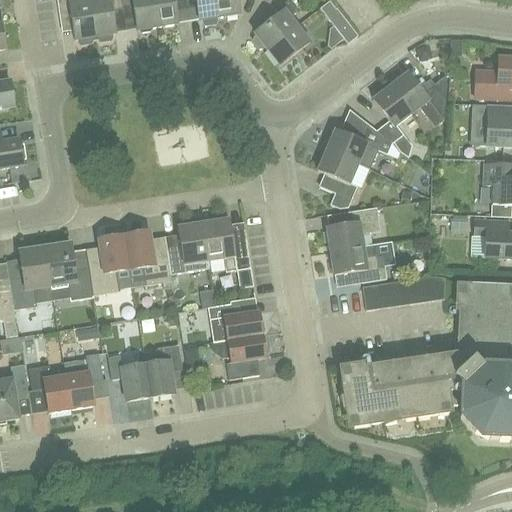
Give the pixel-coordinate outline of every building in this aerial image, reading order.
[(95,43),(89,3),(78,4),(77,0),(56,0),(59,17),(70,15),(74,43),(78,42),(78,45),(80,48),(91,46),(92,43),(95,43)] [(99,0),(100,1),(89,3),(95,43),(98,42),(100,45),(111,43),(112,40),(111,37),(115,36),(110,6),(121,4),(120,0),(99,0)] [(120,0),(121,4),(131,2),(136,33),(139,33),(142,35),(149,33),(151,31),(157,30),(151,0),(120,0)] [(172,0),(151,0),(157,30),(177,27),(172,0)] [(183,0),(184,1),(192,0),(194,0),(198,23),(202,23),(202,26),(205,28),(215,27),(216,24),(216,21),(219,20),(215,0),(183,0)] [(215,0),(219,20),(239,17),(236,0),(215,0)] [(296,29),(290,21),(297,16),(288,3),(278,11),(281,15),(254,36),(256,38),(254,40),(252,43),(258,50),(261,50),(263,48),(267,52),(296,29)] [(335,30),(345,23),(336,11),(335,12),(329,4),(320,11),(335,30)] [(345,23),(335,30),(347,46),(357,39),(345,23)] [(296,29),(267,52),(279,68),(309,45),(296,29)] [(511,102),(511,61),(498,61),(497,75),(475,74),(474,101),(511,102)] [(407,75),(389,89),(411,117),(419,111),(434,130),(444,122),(446,81),(444,79),(422,96),(407,75)] [(0,111),(14,109),(10,84),(0,85),(0,111)] [(388,124),(376,134),(392,146),(403,138),(396,128),(411,117),(389,89),(372,102),(388,124)] [(471,107),(471,120),(487,121),(487,108),(471,107)] [(511,120),(509,121),(510,109),(487,108),(486,149),(511,149),(511,120)] [(334,133),(325,153),(358,167),(362,157),(373,161),(376,153),(387,158),(392,146),(376,134),(366,126),(358,143),(334,133)] [(0,171),(23,168),(19,142),(3,145),(1,132),(0,132),(0,171)] [(340,183),(329,208),(339,212),(348,210),(357,189),(349,186),(358,167),(325,153),(317,173),(340,183)] [(511,168),(483,167),(482,189),(492,189),(491,208),(511,209),(511,208),(511,168)] [(491,208),(491,219),(511,220),(511,209),(491,208)] [(329,254),(363,249),(361,237),(380,235),(376,211),(350,215),(352,227),(326,231),(329,254)] [(225,275),(250,271),(246,243),(232,245),(229,222),(203,226),(208,263),(223,261),(225,275)] [(511,261),(511,236),(509,237),(509,224),(474,223),(473,239),(471,239),(470,260),(511,261)] [(208,263),(203,226),(177,230),(181,254),(167,256),(170,278),(210,271),(208,263)] [(149,235),(123,239),(129,273),(141,271),(144,289),(171,284),(170,278),(167,259),(153,261),(149,235)] [(88,272),(92,299),(119,294),(116,275),(129,273),(123,239),(98,243),(102,269),(88,272)] [(92,299),(88,272),(88,271),(74,274),(70,247),(44,251),(50,288),(67,286),(70,304),(93,301),(92,299)] [(374,248),(363,249),(329,254),(333,278),(360,274),(361,286),(386,282),(382,259),(376,260),(374,248)] [(50,288),(44,251),(19,255),(23,282),(9,284),(14,313),(36,310),(33,291),(50,288)] [(365,314),(443,302),(444,280),(430,279),(362,290),(365,314)] [(0,322),(6,325),(15,324),(14,313),(9,284),(9,282),(0,283),(0,322)] [(489,440),(489,442),(510,442),(511,440),(511,370),(507,370),(507,359),(511,358),(511,341),(508,337),(508,325),(511,325),(511,310),(509,310),(510,290),(458,288),(457,311),(463,311),(461,356),(473,357),(473,361),(454,379),(444,378),(442,363),(364,374),(363,368),(340,372),(344,397),(339,399),(345,415),(347,415),(348,423),(368,420),(368,427),(384,425),(383,418),(394,416),(402,422),(416,420),(416,413),(427,411),(435,417),(449,415),(449,409),(460,409),(460,419),(474,435),(475,434),(480,440),(489,440)] [(231,307),(215,309),(207,311),(213,345),(262,338),(258,315),(232,319),(231,307)] [(222,361),(229,360),(230,366),(226,367),(228,383),(242,381),(239,365),(265,361),(262,338),(213,345),(211,346),(212,353),(222,361)] [(145,367),(150,400),(174,397),(170,375),(182,373),(178,348),(156,351),(158,365),(145,367)] [(63,366),(71,413),(94,409),(90,385),(102,383),(98,357),(85,359),(86,362),(63,366)] [(150,400),(145,367),(121,371),(119,358),(107,360),(111,383),(123,381),(126,404),(150,400)] [(71,413),(63,366),(65,378),(54,380),(50,378),(49,369),(28,372),(31,394),(44,392),(48,417),(71,413)] [(28,398),(23,368),(10,370),(12,382),(0,383),(0,424),(18,421),(15,400),(28,398)]
